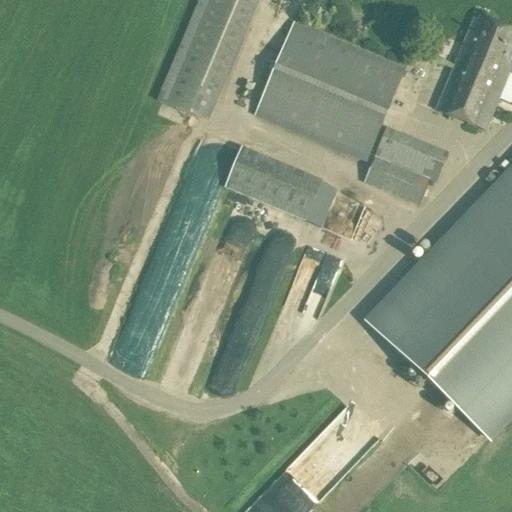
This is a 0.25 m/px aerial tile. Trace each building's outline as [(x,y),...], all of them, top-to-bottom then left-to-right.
[(194,118),(243,0),(199,0),(157,102),(194,118)] [(478,22),(473,20),(435,112),(485,133),(511,66),(508,65),(511,55),(511,34),(479,20),(478,22)] [(366,164),(405,70),(293,23),(254,117),(366,164)] [(421,97),(436,102),(451,64),(423,54),(412,82),(425,87),(421,97)] [(393,121),(410,123),(414,95),(397,92),(393,121)] [(433,182),(445,154),(387,129),(363,183),(418,206),(429,180),(433,182)] [(306,223),(322,183),(241,149),(225,190),(306,223)] [(489,441),(511,416),(511,174),(367,325),(489,441)] [(163,318),(190,248),(167,239),(138,312),(146,315),(144,322),(149,324),(145,333),(158,338),(165,319),(163,318)] [(320,274),(321,261),(306,259),(304,272),(320,274)] [(323,265),(321,275),(318,274),(314,297),(329,300),(335,267),(323,265)] [(193,328),(216,337),(223,319),(199,310),(193,328)]
